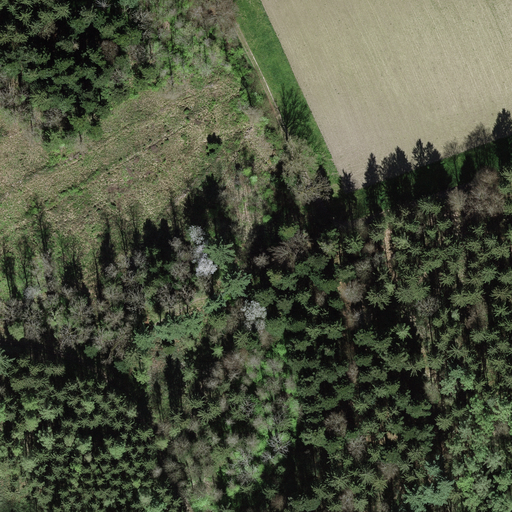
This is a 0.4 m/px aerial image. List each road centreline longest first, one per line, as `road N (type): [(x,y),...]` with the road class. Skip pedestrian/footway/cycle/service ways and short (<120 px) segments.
road 1 (track): [(248,0),(341,224),(511,167)]
road 2 (track): [(192,511),(137,415),(103,374),(67,353),(0,340)]
